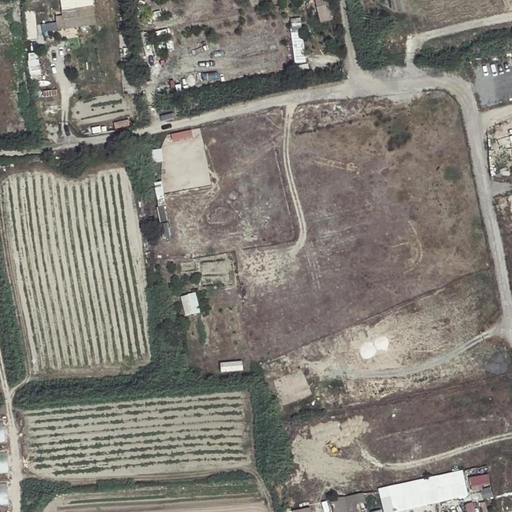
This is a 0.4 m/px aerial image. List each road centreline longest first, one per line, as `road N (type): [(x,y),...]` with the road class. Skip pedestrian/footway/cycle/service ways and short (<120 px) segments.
road 1 (track): [(0,153),(356,88)]
road 2 (unclassified): [(356,88),(422,81),(455,89),(471,104),(511,323)]
